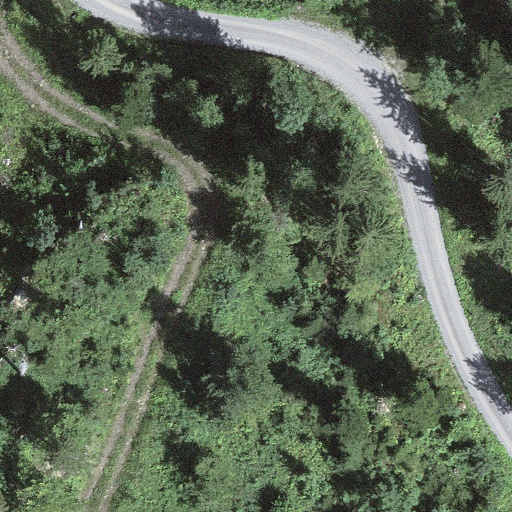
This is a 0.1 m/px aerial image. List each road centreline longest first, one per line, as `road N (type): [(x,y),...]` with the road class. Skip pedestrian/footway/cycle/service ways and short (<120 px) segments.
road 1 (track): [(511,431),(468,360),(408,164),(366,81),(306,43),(100,0)]
road 2 (track): [(103,511),(204,232),(209,180),(186,149),(141,128),(68,116),(8,62),(0,41)]
